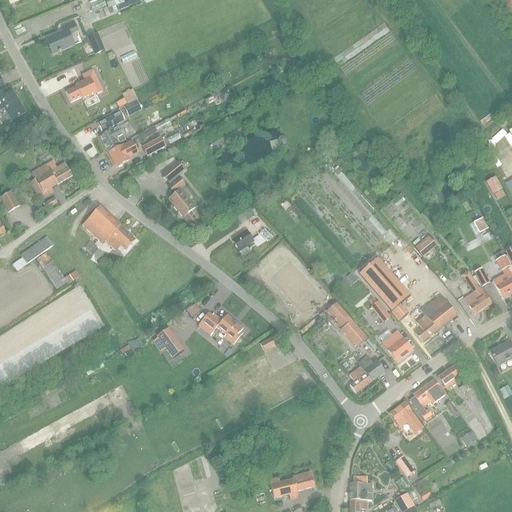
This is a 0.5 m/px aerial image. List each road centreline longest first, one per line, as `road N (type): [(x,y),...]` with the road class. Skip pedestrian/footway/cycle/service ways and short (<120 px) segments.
road 1 (residential): [(362,422),(279,324),(99,182),(52,120),(0,24)]
road 2 (residential): [(362,422),(511,315)]
